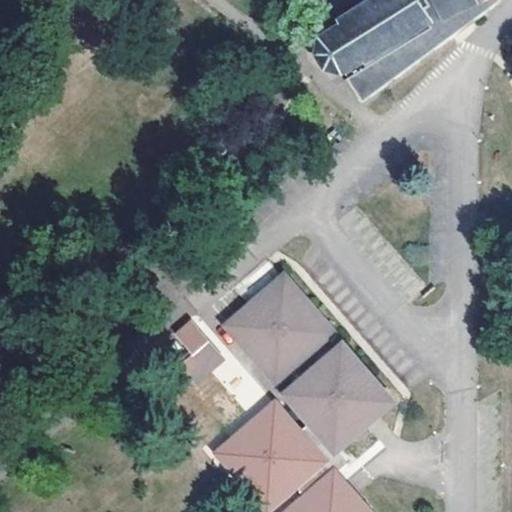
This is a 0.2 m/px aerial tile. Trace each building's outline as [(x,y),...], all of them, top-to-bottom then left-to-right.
[(417,0),(374,0),(340,21),(342,25),(321,38),(317,55),(324,67),(342,72),(345,76),(349,73),(353,81),(351,83),(357,94),(358,94),(394,73),(396,76),(440,40),(430,23),(432,22),(417,0)] [(394,73),(358,94),(365,107),(454,38),(441,16),(468,0),(417,0),(432,22),(430,23),(440,40),(396,76),(394,73)] [(486,0),(468,0),(441,16),(454,38),(499,4),(497,0),(486,0),(487,0),(486,0)] [(393,404),(346,349),(343,351),(332,337),(334,335),(286,280),(229,328),(279,385),(293,373),(302,384),(289,397),(313,425),(300,435),(276,407),(220,456),(268,511),(296,488),(307,501),(294,511),(365,511),(336,477),(348,466),(337,453),(393,404)] [(166,331),(174,342),(199,380),(226,361),(193,313),(166,331)]
